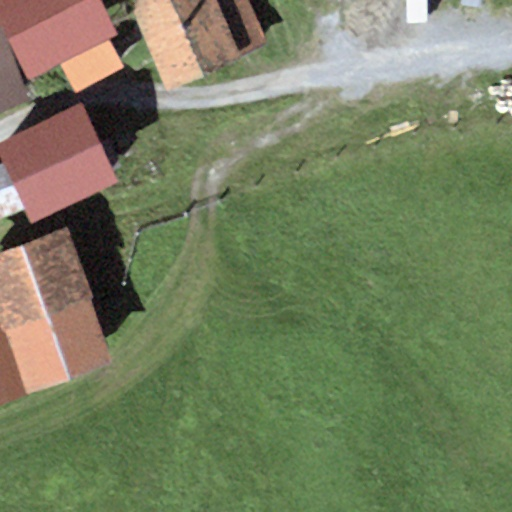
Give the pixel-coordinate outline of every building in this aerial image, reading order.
[(99,0),(0,0),(0,18),(27,75),(108,37),(116,33),(99,0)] [(215,0),(127,0),(166,88),(268,43),(248,0),(217,0),(216,1),(215,0)] [(108,37),(58,62),(73,93),(123,67),(108,37)] [(0,40),(0,108),(24,99),(0,40)] [(81,100),(0,139),(0,160),(0,162),(23,209),(29,222),(116,180),(111,170),(121,165),(107,137),(100,140),(81,100)] [(0,217),(23,209),(0,162),(0,217)] [(66,226),(0,249),(0,327),(1,330),(89,298),(91,297),(66,226)] [(89,298),(1,330),(24,394),(112,362),(89,298)] [(0,327),(0,402),(24,394),(1,330),(0,327)]
